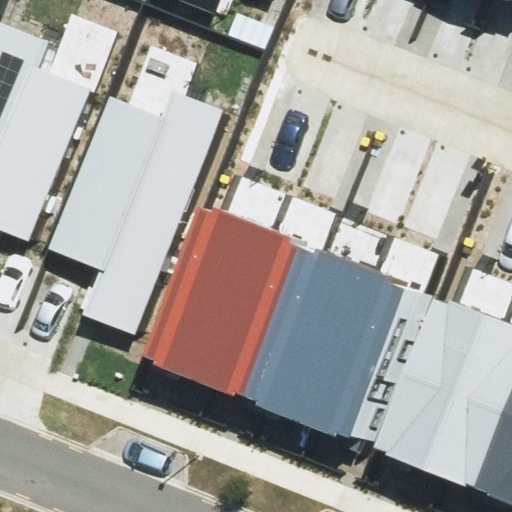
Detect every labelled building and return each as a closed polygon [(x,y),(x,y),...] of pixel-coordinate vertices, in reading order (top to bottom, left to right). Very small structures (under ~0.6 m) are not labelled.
[(10,15),(0,41),(0,215),(40,231),(99,78),(50,59),(60,34),(10,15)] [(103,305),(149,322),(235,103),(185,83),(175,108),(126,89),(67,242),(120,262),(103,305)] [(232,203),(175,348),(226,368),(283,223),(232,203)] [(283,223),(226,368),(277,388),(334,243),(283,223)] [(334,243),(277,388),(327,408),(385,263),(334,243)] [(385,263),(327,408),(378,427),(435,283),(385,263)] [(460,298),(400,441),(450,462),(510,320),(460,298)] [(511,320),(510,320),(450,462),(500,483),(511,455),(511,320)] [(511,455),(500,483),(511,488),(511,455)]
